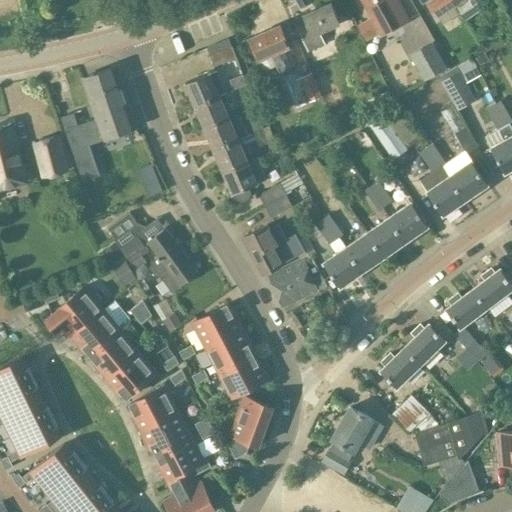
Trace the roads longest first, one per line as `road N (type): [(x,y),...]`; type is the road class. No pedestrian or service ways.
road 1 (residential): [(296,392),(282,342),(168,147),(130,35)]
road 2 (residential): [(296,392),(443,257),(511,213)]
road 3 (tertiary): [(130,35),(0,65)]
road 4 (residential): [(249,511),(296,392)]
